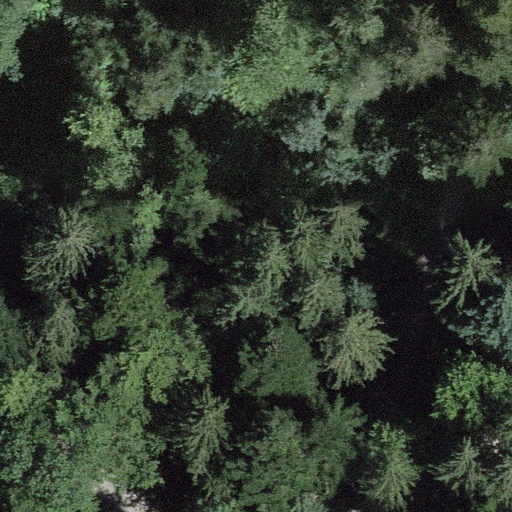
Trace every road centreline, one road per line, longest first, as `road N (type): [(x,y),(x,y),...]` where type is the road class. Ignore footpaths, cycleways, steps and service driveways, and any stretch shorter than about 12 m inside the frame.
road 1 (track): [(511,413),(434,511),(150,511),(0,404)]
road 2 (track): [(506,0),(371,511)]
